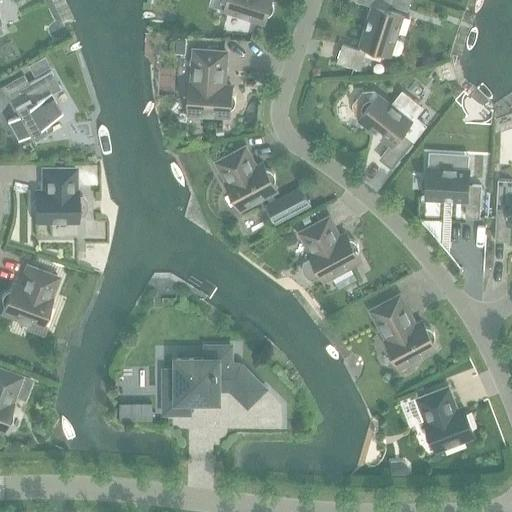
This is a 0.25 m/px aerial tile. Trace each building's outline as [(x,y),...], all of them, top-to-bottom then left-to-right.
[(226,0),(224,9),(264,22),(266,15),(267,15),(268,15),(268,14),(269,14),(270,14),(270,13),(271,13),(271,12),(272,12),(272,11),(272,10),(273,10),(273,9),(273,8),(273,7),(273,6),(273,5),(273,4),(273,3),(273,2),(272,2),(272,1),(271,0),(226,0)] [(360,69),(367,47),(389,54),(390,52),(393,53),(398,53),(400,50),(402,44),(401,40),(399,38),(395,37),(402,14),(388,9),(389,4),(407,10),(410,0),(356,0),(373,6),(359,49),(342,43),(336,62),(360,69)] [(176,36),(174,52),(184,52),(185,37),(176,36)] [(231,93),(231,86),(224,85),(226,52),(194,49),(191,83),(190,83),(187,113),(229,116),(230,109),(230,108),(231,108),(232,108),(232,107),(233,107),(233,106),(234,105),(234,104),(234,103),(235,103),(235,102),(235,101),(235,100),(235,99),(235,98),(235,97),(234,97),(234,96),(234,95),(233,95),(233,94),(232,94),(232,93),(231,93)] [(44,56),(29,65),(34,75),(50,67),(44,56)] [(50,70),(9,94),(16,105),(14,106),(18,114),(7,120),(18,140),(29,134),(31,136),(45,128),(43,124),(62,113),(50,93),(60,88),(50,70)] [(391,167),(412,141),(425,124),(414,115),(421,106),(401,90),(390,104),(378,95),(374,91),(363,93),(353,105),(355,115),(359,118),(391,144),(380,158),(391,167)] [(266,169),(262,163),(256,166),(245,146),(216,162),(227,181),(225,182),(240,209),(266,195),(270,202),(265,205),(275,223),(311,204),(301,186),(275,199),(271,192),(277,189),(273,183),(274,183),(274,182),(274,181),(275,181),(275,180),(275,179),(275,178),(275,177),(275,176),(274,176),(274,175),(274,174),(273,174),(273,173),(273,172),(272,172),(272,171),(271,171),(271,170),(270,170),(269,170),(269,169),(268,169),(267,169),(266,169)] [(427,167),(425,197),(466,199),(465,217),(480,218),(481,185),(468,184),(469,169),(427,167)] [(43,191),(35,191),(35,221),(77,221),(77,216),(82,216),(83,215),(83,214),(84,213),(85,212),(85,211),(86,210),(86,209),(86,208),(86,207),(86,206),(86,205),(86,203),(86,202),(85,201),(85,200),(85,199),(84,198),(83,197),(82,196),(82,195),(77,196),(77,190),(75,190),(75,168),(43,168),(43,191)] [(398,180),(395,184),(395,190),(400,194),(407,192),(410,188),(408,182),(404,179),(398,180)] [(494,240),(509,241),(510,223),(511,223),(511,193),(510,193),(511,180),(498,179),(494,240)] [(249,208),(256,221),(268,214),(262,201),(249,208)] [(360,259),(357,253),(357,252),(358,252),(358,251),(358,250),(358,249),(358,248),(358,247),(358,246),(358,245),(357,245),(357,244),(357,243),(356,243),(356,242),(355,242),(355,241),(354,241),(354,240),(353,240),(352,240),(352,239),(351,239),(350,239),(349,239),(346,233),(339,236),(328,217),(300,232),(310,252),(309,252),(311,257),(303,261),(302,267),(303,273),(308,278),(313,279),(321,274),(323,279),(360,259)] [(1,312),(40,327),(51,298),(49,298),(57,277),(27,265),(19,286),(12,284),(1,312)] [(425,327),(422,321),(415,324),(399,295),(371,310),(387,340),(385,340),(399,367),(436,347),(433,341),(434,340),(434,339),(434,338),(434,337),(434,336),(434,335),(434,334),(434,333),(434,332),(433,332),(433,331),(432,331),(432,330),(432,329),(431,329),(430,329),(430,328),(429,328),(429,327),(428,327),(427,327),(426,327),(425,327)] [(247,405),(264,388),(240,364),(230,364),(230,346),(206,346),(206,358),(176,358),(176,370),(164,370),(164,412),(188,412),(188,400),(218,400),(218,388),(230,388),(247,405)] [(25,397),(31,380),(0,368),(0,431),(1,432),(12,404),(10,403),(14,393),(25,397)] [(424,422),(427,428),(427,429),(426,429),(426,430),(426,431),(425,431),(425,432),(425,433),(425,434),(425,435),(425,436),(425,437),(426,437),(426,438),(426,439),(427,439),(427,440),(427,441),(428,441),(428,442),(429,442),(430,442),(430,443),(431,443),(432,443),(432,444),(433,444),(435,450),(475,435),(464,407),(456,410),(448,387),(417,398),(426,421),(424,422)] [(134,403),(119,403),(118,418),(134,418),(134,403)] [(403,461),(390,461),(390,474),(408,473),(407,465),(403,461)]
